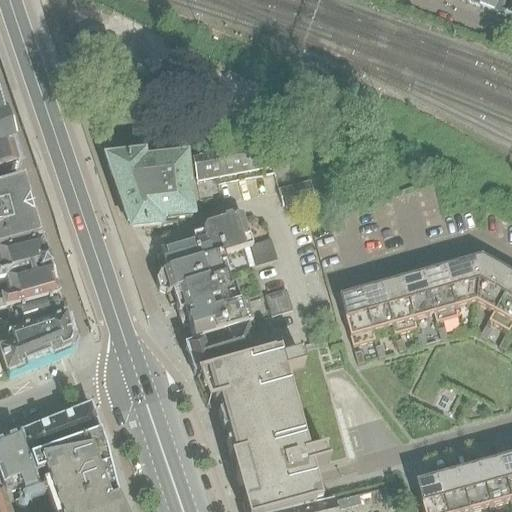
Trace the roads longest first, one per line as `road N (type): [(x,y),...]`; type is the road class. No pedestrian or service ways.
road 1 (secondary): [(4,0),(131,360)]
road 2 (residential): [(28,174),(100,372)]
road 3 (residential): [(511,261),(479,243),(329,283)]
road 4 (residential): [(511,423),(349,470)]
road 5 (secondary): [(182,511),(131,360)]
